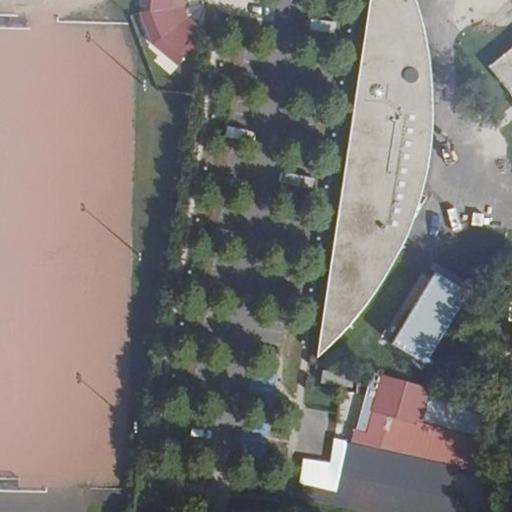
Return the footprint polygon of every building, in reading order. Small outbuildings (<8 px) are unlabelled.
[(188,51),(201,54),(204,31),(197,30),(189,18),(183,11),(182,3),(182,0),(142,0),(143,19),(145,22),(158,53),(173,65),(174,66),(188,51)] [(337,227),(317,354),(338,334),(349,322),(363,305),(376,288),(393,261),(400,248),(407,231),(418,202),(422,186),(426,170),(430,150),(433,117),(433,90),(431,63),(428,43),(424,22),(419,5),(417,0),(370,0),(353,117),(337,227)] [(167,71),(173,65),(158,53),(145,22),(137,25),(149,55),(167,71)] [(511,46),(483,69),(511,106),(511,46)] [(438,273),(386,340),(419,365),(471,298),(438,273)] [(321,384),(354,385),(354,372),(321,372),(321,384)] [(468,467),(485,402),(370,372),(363,397),(343,391),(334,426),(348,430),(330,499),(380,511),(446,511),(459,464),(468,467)]
